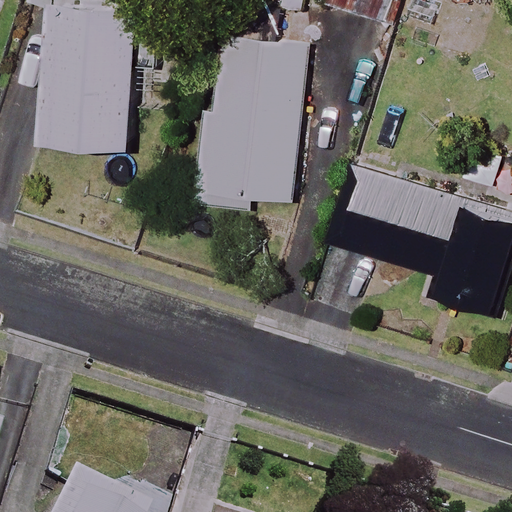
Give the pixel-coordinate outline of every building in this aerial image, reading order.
[(147,0),(55,0),(46,135),(138,141),(147,0)] [(283,3),(264,0),(236,0),(219,115),(214,114),(202,198),(256,206),(258,191),(299,198),(322,43),(278,36),(283,3)] [(399,0),(329,0),(328,3),(393,21),(399,0)] [(510,8),(495,0),(464,0),(458,12),(495,33),(510,8)] [(511,269),(511,210),(358,163),(335,238),(441,271),(437,285),(501,305),(511,269)] [(150,511),(152,508),(71,469),(50,511),(150,511)]
